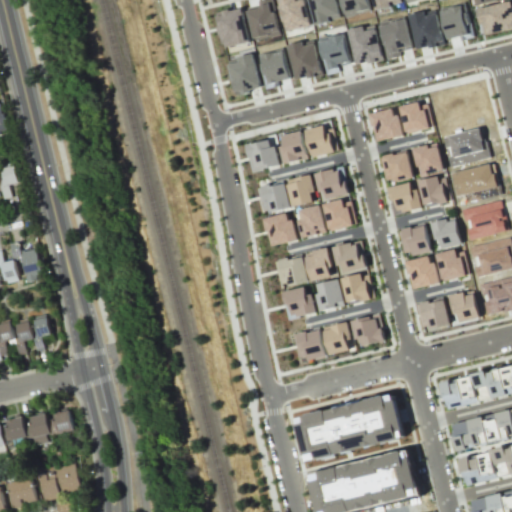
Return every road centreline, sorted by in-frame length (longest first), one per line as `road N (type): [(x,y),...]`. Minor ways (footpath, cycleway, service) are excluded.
road 1 (tertiary): [(113,511),(107,446),(0,0)]
road 2 (residential): [(184,0),(297,511)]
road 3 (residential): [(511,50),(215,124)]
road 4 (residential): [(344,92),(412,361)]
road 5 (residential): [(511,336),(269,397)]
road 6 (residential): [(412,361),(448,511)]
